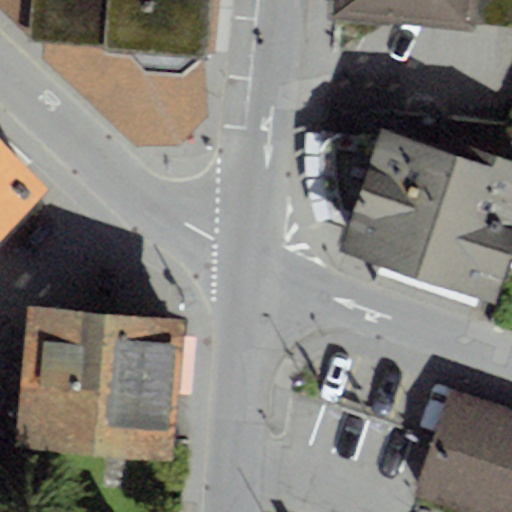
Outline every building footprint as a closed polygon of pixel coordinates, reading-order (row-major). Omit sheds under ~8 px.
[(213,58),(218,0),(0,0),(0,11),(27,41),(43,41),(44,57),(135,146),(177,142),(208,113),(204,57),(213,58)] [(511,0),(332,0),(331,16),(473,31),(474,23),(504,26),(511,27),(511,0)] [(348,227),(340,251),(492,304),(511,246),(511,159),(453,141),(449,152),(380,128),(377,136),(323,135),(331,221),(348,227)] [(0,142),(0,236),(45,188),(0,142)] [(182,320),(28,307),(16,448),(170,461),(182,320)] [(511,511),(511,403),(447,382),(411,491),(474,511),(511,511)]
